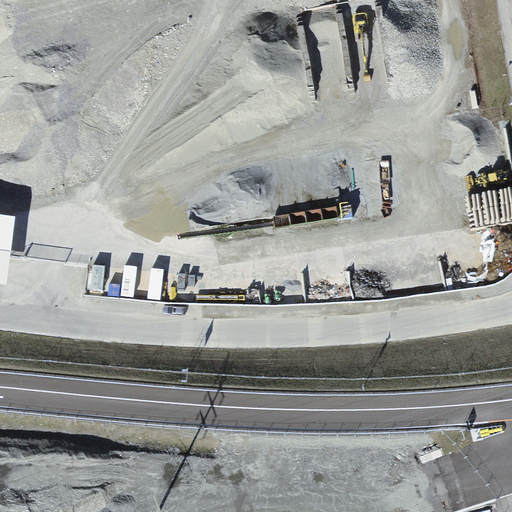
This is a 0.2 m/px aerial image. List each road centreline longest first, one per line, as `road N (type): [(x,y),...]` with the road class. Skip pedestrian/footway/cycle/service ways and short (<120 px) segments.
road 1 (residential): [(0,317),(274,333),(511,310)]
road 2 (motorway): [(511,407),(304,416),(0,394)]
road 3 (motorway): [(511,459),(344,511)]
